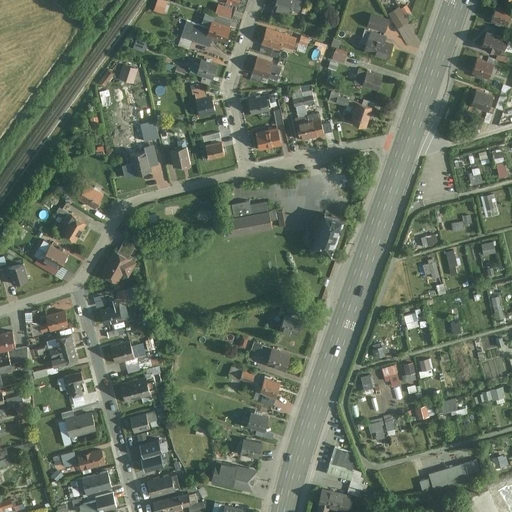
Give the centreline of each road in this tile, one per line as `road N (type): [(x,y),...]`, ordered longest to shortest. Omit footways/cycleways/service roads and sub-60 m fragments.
road 1 (primary): [(284,511),(408,142)]
road 2 (residential): [(75,286),(135,511)]
road 3 (residential): [(75,286),(132,202),(247,172)]
road 4 (residential): [(257,0),(230,85),(247,172)]
road 5 (residential): [(247,172),(374,142),(408,142)]
road 6 (primary): [(408,142),(457,0)]
